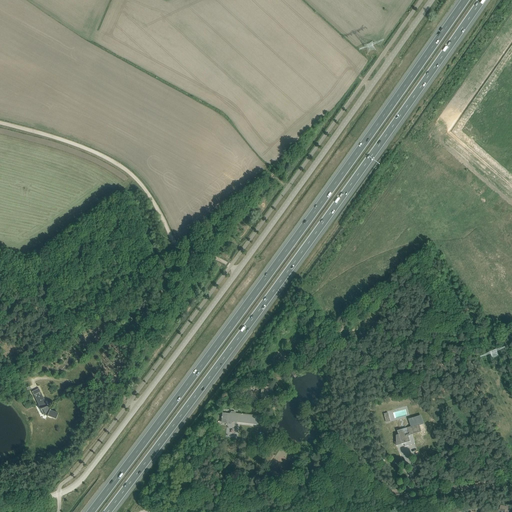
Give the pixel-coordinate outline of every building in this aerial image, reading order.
[(342,324),(337,327),(341,332),(345,328),(342,324)] [(261,390),(260,402),(269,403),(270,395),(272,395),(273,391),(272,391),(273,386),(262,385),(262,386),(261,390)] [(48,406),(48,407),(39,389),(34,391),(32,392),(41,409),(40,409),(41,410),(42,410),(45,416),(46,415),(56,419),(58,413),(50,410),(50,408),(50,407),(49,406),(48,406)] [(235,439),(236,421),(258,424),(259,416),(242,414),(241,414),(230,413),(230,414),(222,413),(222,417),(221,416),(221,418),(222,418),(221,422),(221,425),(227,426),(225,438),(235,439)] [(399,435),(396,435),(397,446),(397,444),(401,442),(402,444),(404,443),(405,447),(415,444),(412,434),(421,431),(419,425),(423,424),(421,416),(409,420),(412,427),(406,429),(406,428),(398,431),(399,435)]
